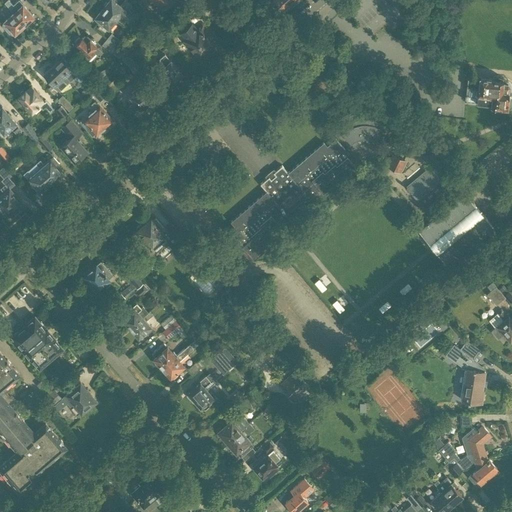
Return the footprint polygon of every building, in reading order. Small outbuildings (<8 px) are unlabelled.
[(18,0),(13,4),(9,0),(6,0),(5,2),(13,12),(25,25),(34,16),(23,4),(19,0),(18,0)] [(110,0),(104,7),(117,18),(119,19),(123,23),(131,14),(117,2),(117,0),(110,0)] [(164,0),(151,0),(150,3),(158,9),(164,0)] [(203,0),(208,8),(220,3),(218,0),(203,0)] [(296,0),(268,0),(267,1),(278,13),(283,9),(284,11),(296,0)] [(256,7),(259,11),(265,6),(262,2),(256,7)] [(119,19),(117,18),(104,7),(96,17),(96,19),(98,22),(101,21),(109,27),(114,22),(116,23),(119,19)] [(15,33),(25,25),(13,12),(4,21),(5,22),(3,23),(3,26),(10,34),(13,34),(14,33),(15,33)] [(200,58),(202,57),(203,57),(204,57),(205,56),(207,55),(209,54),(210,53),(211,51),(213,49),(213,48),(212,48),(215,46),(208,38),(212,35),(207,30),(208,29),(204,24),(198,29),(192,23),(181,33),(186,39),(184,41),(200,58)] [(144,24),(139,29),(144,34),(149,30),(144,24)] [(116,46),(121,40),(112,33),(107,39),(116,46)] [(86,34),(83,38),(82,37),(76,44),(81,48),(78,52),(89,63),(98,53),(99,54),(103,50),(98,45),(98,46),(86,34)] [(112,52),(116,46),(107,39),(102,44),(112,52)] [(131,67),(136,62),(127,53),(122,58),(131,67)] [(165,65),(159,70),(165,77),(161,81),(167,87),(171,84),(174,83),(177,81),(178,78),(183,74),(169,58),(169,59),(165,54),(160,59),(164,63),(165,65)] [(63,56),(54,64),(69,81),(73,77),(84,82),(91,73),(81,63),(75,69),(63,56)] [(44,73),(59,90),(69,81),(54,64),(44,73)] [(470,72),(469,74),(468,87),(471,86),(470,95),(466,94),(465,100),(491,103),(490,105),(511,108),(511,104),(511,98),(509,96),(511,86),(508,82),(503,81),(499,76),(493,78),(482,77),(482,74),(470,72)] [(44,100),(32,86),(26,90),(25,90),(23,90),(20,93),(20,95),(19,95),(32,111),(39,105),(43,109),(46,106),(50,112),(54,109),(46,99),(44,100)] [(145,87),(144,86),(140,89),(138,86),(132,91),(135,94),(131,97),(136,101),(130,106),(135,112),(141,107),(142,109),(145,109),(149,106),(149,103),(147,101),(153,96),(148,90),(145,87)] [(101,102),(107,97),(98,87),(91,92),(101,102)] [(69,111),(73,107),(62,95),(58,99),(69,111)] [(99,107),(95,101),(88,107),(91,110),(88,113),(90,115),(85,120),(91,126),(87,129),(93,135),(96,132),(97,133),(98,132),(99,132),(104,128),(103,127),(111,120),(107,114),(104,110),(103,110),(100,106),(99,107)] [(62,118),(68,113),(61,105),(55,110),(62,118)] [(22,130),(19,126),(2,107),(0,108),(0,127),(4,132),(11,127),(17,134),(22,130)] [(83,133),(71,119),(62,128),(64,126),(70,133),(69,135),(68,135),(71,138),(62,146),(75,161),(87,150),(74,135),(80,131),(82,133),(83,133)] [(376,140),(383,128),(381,127),(383,123),(381,122),(379,121),(376,120),(374,120),(373,119),(370,119),(368,119),(365,119),(361,119),(358,119),(355,120),(352,121),(350,122),(348,123),(346,124),(344,125),(342,126),(340,128),(343,132),(342,133),(351,144),(351,143),(357,150),(360,148),(362,147),(366,146),(369,147),(372,148),(376,140)] [(33,140),(39,136),(28,122),(23,127),(33,140)] [(48,151),(53,147),(43,135),(37,139),(48,151)] [(235,225),(226,232),(251,262),(265,250),(263,248),(274,239),(272,237),(283,228),(280,224),(283,222),(290,216),(295,221),(304,212),(314,204),(310,199),(320,190),(323,193),(334,184),(336,186),(346,177),(348,179),(359,169),(348,156),(350,154),(336,138),(327,145),(324,141),(289,172),(282,165),(274,172),(276,175),(274,177),(272,179),(269,176),(261,183),(267,190),(231,221),(235,225)] [(0,155),(6,163),(12,158),(2,147),(0,149),(0,155)] [(399,171),(405,159),(393,154),(388,165),(399,171)] [(56,165),(59,162),(54,156),(45,164),(41,160),(37,163),(41,168),(52,181),(56,177),(57,177),(57,178),(58,178),(60,179),(60,178),(61,178),(62,178),(62,177),(63,176),(63,175),(63,174),(63,173),(62,173),(56,165)] [(453,187),(457,184),(449,175),(450,175),(438,160),(407,186),(407,185),(405,186),(410,192),(411,191),(426,210),(450,190),(451,191),(454,188),(453,187)] [(3,181),(11,174),(4,166),(0,169),(0,170),(5,177),(2,180),(3,181)] [(52,181),(41,168),(33,174),(29,170),(25,173),(40,191),(52,181)] [(10,188),(6,184),(1,188),(5,192),(0,196),(0,207),(7,216),(10,213),(12,215),(13,215),(15,214),(18,212),(19,210),(24,205),(10,188)] [(448,266),(494,227),(465,192),(419,231),(448,266)] [(151,218),(145,224),(143,221),(137,227),(139,229),(132,236),(150,257),(170,240),(165,234),(168,231),(157,219),(154,222),(151,218)] [(193,249),(183,237),(176,243),(186,255),(193,249)] [(113,274),(101,261),(91,269),(90,268),(84,274),(85,275),(97,289),(100,293),(111,284),(107,280),(113,274)] [(131,284),(135,288),(143,282),(130,267),(123,274),(131,284)] [(319,278),(315,282),(322,291),(327,287),(319,278)] [(131,284),(121,293),(125,297),(135,288),(131,284)] [(139,297),(148,289),(144,284),(135,292),(139,297)] [(510,302),(511,300),(511,294),(503,284),(498,288),(505,297),(510,302)] [(505,297),(498,288),(496,286),(487,294),(496,305),(505,297)] [(226,297),(232,291),(229,288),(223,293),(226,297)] [(337,299),(332,303),(334,305),(340,312),(345,308),(339,301),(337,299)] [(127,313),(122,318),(126,323),(126,324),(128,327),(130,327),(130,328),(143,317),(148,312),(143,306),(140,308),(137,303),(133,307),(134,308),(128,314),(127,313)] [(508,316),(501,309),(497,312),(498,313),(489,320),(495,327),(491,331),(498,339),(505,333),(510,340),(511,338),(511,319),(509,316),(508,316)] [(143,317),(130,328),(134,332),(133,333),(136,336),(137,336),(139,337),(144,332),(146,334),(147,333),(153,328),(151,326),(146,320),(152,315),(149,311),(148,312),(143,317)] [(165,327),(174,320),(170,315),(161,322),(165,327)] [(46,328),(36,316),(26,324),(13,335),(23,347),(23,348),(31,357),(32,357),(37,363),(60,344),(54,338),(54,337),(46,328)] [(169,338),(181,328),(175,321),(175,320),(174,320),(165,327),(166,328),(163,330),(169,338)] [(172,378),(176,374),(175,373),(184,365),(179,360),(198,344),(194,340),(175,356),(162,368),(172,378)] [(472,360),(480,349),(467,340),(460,350),(472,360)] [(162,368),(175,356),(163,342),(152,353),(155,357),(154,358),(155,360),(155,362),(156,363),(158,363),(162,368)] [(476,362),(472,360),(460,350),(453,345),(445,355),(462,367),(462,369),(467,369),(463,400),(462,399),(462,400),(468,401),(468,402),(470,402),(470,401),(482,403),(484,391),(482,391),(485,369),(476,362)] [(224,359),(220,363),(227,370),(231,367),(238,360),(225,346),(218,352),(224,359)] [(6,359),(0,352),(0,428),(19,450),(0,466),(0,467),(20,491),(37,476),(33,472),(37,468),(39,470),(66,446),(46,423),(34,433),(21,417),(22,416),(17,410),(16,411),(12,406),(16,403),(16,400),(12,396),(10,396),(6,392),(11,388),(8,384),(19,374),(11,365),(12,364),(7,359),(6,359)] [(306,372),(300,366),(296,370),(295,369),(280,384),(295,401),(311,386),(302,376),(306,372)] [(210,402),(209,402),(214,397),(207,389),(217,380),(210,372),(187,391),(188,392),(187,395),(190,398),(193,397),(203,409),(206,409),(209,406),(210,402)] [(37,384),(42,390),(35,396),(39,401),(52,390),(42,379),(37,384)] [(56,384),(51,379),(46,383),(51,389),(56,384)] [(96,400),(81,382),(62,398),(54,389),(45,397),(53,406),(59,401),(63,406),(68,402),(77,414),(81,411),(82,411),(84,412),(88,409),(88,406),(96,400)] [(252,406),(244,396),(234,403),(239,409),(244,406),(247,410),(252,406)] [(242,419),(238,415),(237,416),(236,416),(232,420),(231,420),(219,431),(223,437),(223,438),(224,439),(225,439),(227,441),(245,426),(240,420),(242,419)] [(471,425),(471,415),(462,415),(462,425),(471,425)] [(239,454),(250,443),(256,438),(250,432),(255,428),(250,422),(245,426),(227,441),(232,446),(232,447),(234,450),(235,450),(239,454)] [(439,438),(434,441),(434,444),(443,454),(449,461),(453,457),(463,469),(474,460),(475,459),(478,459),(483,465),(488,460),(488,459),(483,442),(492,434),(484,425),(483,426),(482,426),(478,429),(479,430),(478,431),(474,427),(462,437),(467,454),(466,455),(461,459),(454,452),(456,451),(448,441),(444,444),(439,438)] [(307,440),(302,445),(305,449),(311,445),(307,440)] [(272,448),(274,446),(270,441),(262,448),(267,454),(254,466),(263,476),(267,472),(269,475),(273,472),(279,467),(276,464),(277,464),(282,459),(277,454),(272,448)] [(454,477),(459,473),(449,461),(443,454),(439,458),(444,464),(444,465),(448,469),(447,469),(454,477)] [(459,473),(463,469),(453,457),(449,461),(459,473)] [(317,477),(328,467),(320,458),(309,467),(317,477)] [(488,460),(483,465),(469,476),(477,485),(498,467),(490,458),(490,459),(489,458),(488,459),(488,460)] [(156,478),(152,474),(149,477),(147,475),(141,480),(154,496),(159,502),(165,497),(166,499),(170,496),(160,484),(162,482),(157,477),(156,478)] [(314,488),(305,477),(291,490),(295,494),(286,502),(295,511),(308,500),(304,496),(314,488)] [(149,511),(159,502),(154,496),(141,480),(140,481),(142,483),(132,491),(133,492),(131,494),(135,498),(137,497),(149,511)] [(457,489),(459,487),(454,481),(446,487),(444,485),(440,489),(453,504),(463,496),(457,489)] [(419,494),(414,489),(410,492),(421,506),(426,501),(419,494)] [(442,511),(443,511),(453,504),(440,489),(435,493),(437,495),(429,502),(435,508),(437,506),(437,507),(442,511)] [(335,490),(326,498),(333,507),(342,499),(335,490)] [(392,508),(394,511),(418,511),(423,508),(411,495),(407,498),(412,504),(402,511),(400,509),(399,510),(395,505),(392,508)] [(180,511),(186,507),(182,503),(170,511),(180,511)]
